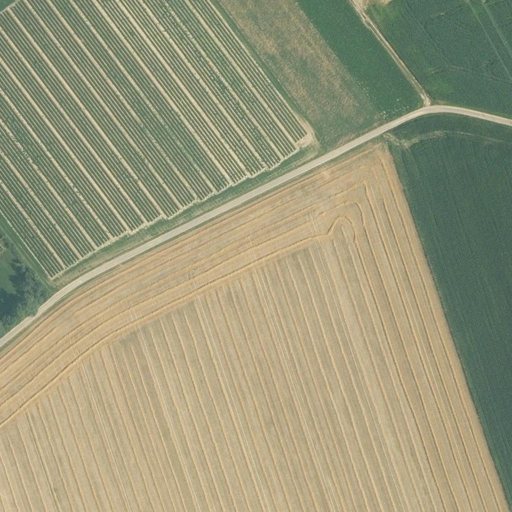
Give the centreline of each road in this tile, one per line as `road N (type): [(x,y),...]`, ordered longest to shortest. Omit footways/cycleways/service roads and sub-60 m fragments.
road 1 (track): [(511,124),(446,109),(406,119),(105,267),(0,344)]
road 2 (track): [(432,111),(350,0)]
